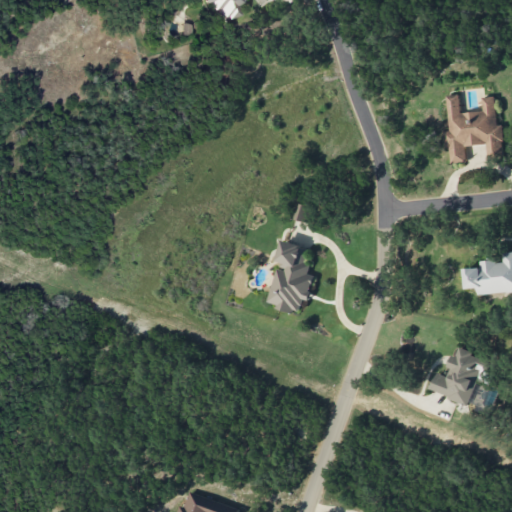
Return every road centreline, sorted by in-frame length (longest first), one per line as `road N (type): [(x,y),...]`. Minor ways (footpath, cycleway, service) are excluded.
road 1 (residential): [(323,0),(379,148),(387,259),(380,312),(307,511)]
road 2 (residential): [(386,211),(511,196)]
